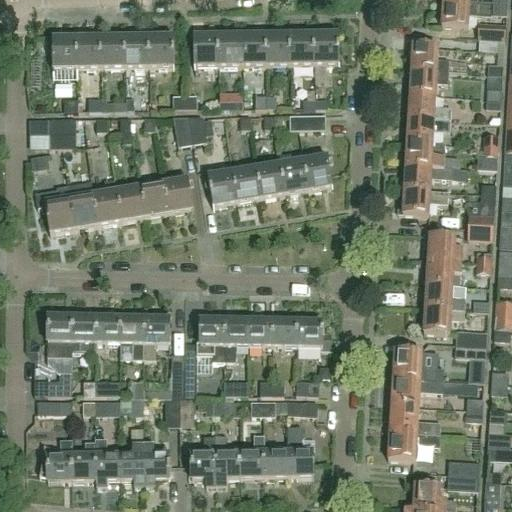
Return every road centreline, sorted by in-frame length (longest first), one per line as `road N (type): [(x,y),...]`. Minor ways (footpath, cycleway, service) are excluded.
road 1 (residential): [(348,293),(8,277)]
road 2 (residential): [(348,293),(371,0)]
road 3 (residential): [(8,277),(15,0)]
road 4 (residential): [(14,511),(8,277)]
road 5 (residential): [(341,511),(348,293)]
